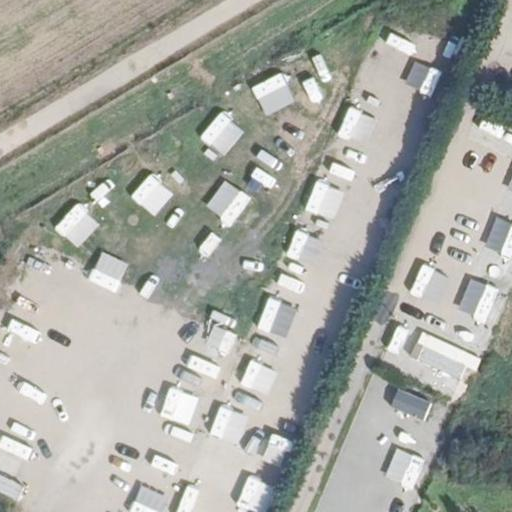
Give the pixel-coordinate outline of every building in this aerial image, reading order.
[(385,97),(395,69),(366,58),(356,86),(385,97)] [(322,204),(331,170),(317,166),(308,200),(322,204)] [(458,206),(468,183),(457,178),(446,201),(458,206)] [(490,233),(511,241),(511,206),(501,203),(490,233)] [(423,253),(452,267),(467,235),(438,222),(423,253)] [(307,288),(316,256),(287,248),(278,280),(307,288)] [(492,276),(503,280),(511,257),(501,253),(492,276)] [(16,292),(44,302),(54,275),(26,264),(16,292)] [(90,270),(78,298),(106,310),(118,282),(90,270)] [(453,321),(483,330),(495,292),(465,283),(453,321)] [(185,332),(189,315),(161,310),(158,327),(185,332)] [(63,320),(52,347),(86,359),(96,332),(63,320)] [(423,330),(411,357),(470,385),(482,358),(423,330)] [(0,341),(0,377),(2,378),(13,346),(0,341)] [(146,385),(157,350),(129,341),(117,375),(146,385)] [(370,385),(365,395),(385,404),(390,394),(370,385)] [(178,388),(174,399),(206,411),(210,400),(178,388)] [(399,388),(392,407),(425,420),(433,402),(399,388)] [(344,448),(373,459),(384,428),(356,417),(344,448)] [(420,489),(430,458),(401,449),(391,480),(420,489)] [(325,495),(354,507),(367,476),(337,465),(325,495)] [(377,511),(409,511),(384,499),(377,511)]
